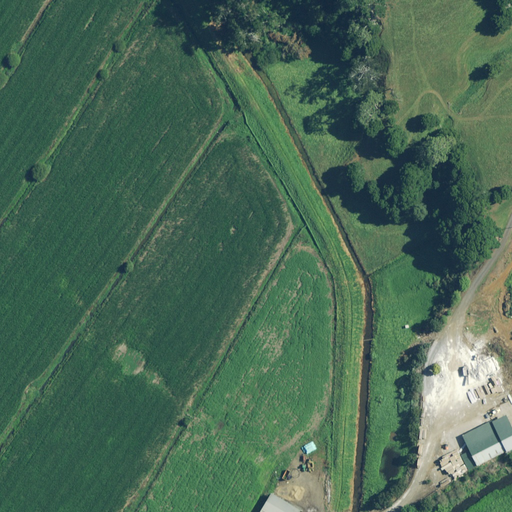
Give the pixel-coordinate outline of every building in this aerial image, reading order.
[(433,390),(424,389),(422,409),(431,410),(433,390)] [(511,450),(511,426),(507,416),(463,437),(477,467),(511,450)] [(461,437),(456,440),(464,454),(462,455),(470,470),(476,467),(461,437)] [(461,468),(454,454),(448,457),(455,471),(461,468)] [(301,511),(303,510),(274,493),(262,511),(301,511)]
